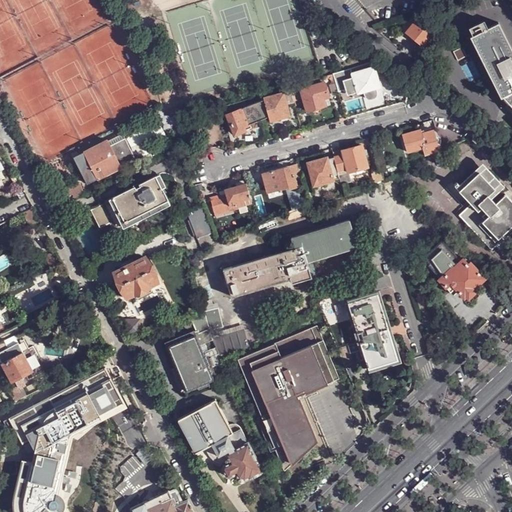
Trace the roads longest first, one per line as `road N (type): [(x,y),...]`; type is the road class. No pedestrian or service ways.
road 1 (residential): [(207,511),(3,126)]
road 2 (residential): [(442,103),(214,167)]
road 3 (residential): [(442,103),(341,20)]
road 4 (residential): [(386,426),(296,511)]
